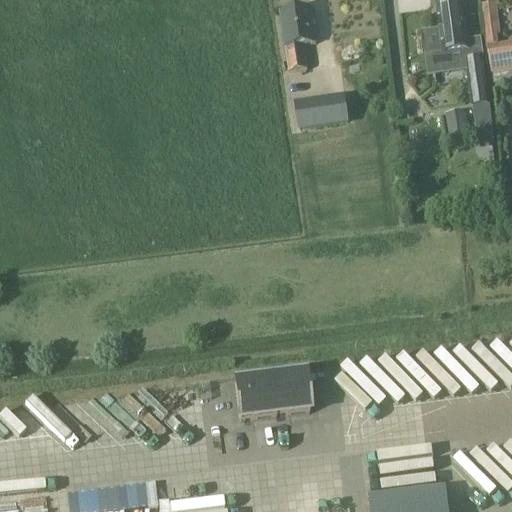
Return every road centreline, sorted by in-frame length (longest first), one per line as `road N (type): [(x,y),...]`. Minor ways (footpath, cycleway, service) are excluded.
road 1 (unknown): [(292,470),(32,467),(0,474)]
road 2 (unknown): [(511,420),(362,440),(292,470)]
